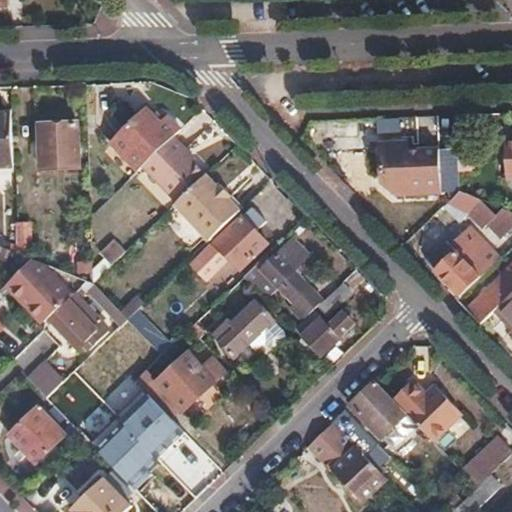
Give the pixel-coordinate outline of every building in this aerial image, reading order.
[(178,138),(185,130),(170,115),(167,119),(163,122),(157,116),(149,108),(113,141),(142,171),(147,167),(178,138)] [(167,119),(161,112),(157,116),(163,122),(167,119)] [(0,163),(17,163),(15,118),(0,118),(0,163)] [(78,121),(41,121),(43,167),(81,165),(78,121)] [(315,123),(316,136),(358,134),(358,122),(315,123)] [(463,189),(461,147),(409,148),(409,137),(383,138),(385,180),(411,180),(416,190),(463,189)] [(197,166),(188,157),(192,153),(178,138),(147,167),(181,202),(208,176),(197,166)] [(201,162),(192,153),(188,157),(197,166),(201,162)] [(221,189),(208,176),(181,202),(216,237),(243,211),(230,197),(221,189)] [(416,190),(411,180),(385,180),(397,191),(416,190)] [(233,193),(225,185),(221,189),(230,197),(233,193)] [(511,243),(511,210),(504,207),(498,213),(485,200),(483,199),(463,190),(446,206),(463,223),(471,214),(485,229),(491,223),(511,243)] [(270,243),(258,232),(268,223),(258,212),(250,220),(248,218),(219,245),(241,268),(242,269),(270,243)] [(34,258),(33,229),(19,229),(20,243),(20,253),(34,258)] [(463,297),(500,261),(481,242),(486,238),(479,230),(476,233),(475,236),(469,242),(464,237),(434,266),(463,297)] [(103,255),(119,265),(129,250),(113,240),(103,255)] [(96,282),(94,243),(79,245),(80,276),(96,282)] [(321,296),(281,253),(264,269),(260,264),(248,275),(246,277),(256,287),(269,275),(305,311),(321,296)] [(111,323),(66,276),(61,281),(43,262),(28,278),(40,290),(34,296),(55,316),(53,319),(82,348),(96,336),(101,342),(114,330),(109,325),(111,323)] [(501,307),(511,296),(511,267),(469,308),(484,323),(501,307)] [(233,289),(246,277),(248,275),(242,269),(241,268),(226,282),(233,289)] [(224,316),(256,287),(246,277),(233,289),(215,307),(224,316)] [(131,319),(96,282),(88,291),(124,326),(131,319)] [(330,315),(353,294),(343,284),(320,306),(330,315)] [(511,296),(501,307),(511,318),(511,296)] [(251,344),(277,318),(259,300),(237,321),(234,318),(218,335),(239,356),(251,344)] [(494,334),(511,318),(501,307),(484,323),(494,334)] [(322,355),(358,321),(346,309),(330,325),(316,310),(296,329),(307,339),(322,355)] [(0,347),(3,351),(17,338),(0,318),(0,347)] [(288,336),(288,329),(277,318),(251,344),(258,351),(273,337),(276,340),(283,342),(288,336)] [(195,347),(202,341),(192,330),(186,336),(195,347)] [(322,355),(307,339),(298,347),(314,363),(322,355)] [(186,410),(227,369),(214,356),(206,364),(192,350),(159,382),(183,407),(186,410)] [(41,405),(47,398),(22,372),(0,395),(0,423),(10,433),(40,404),(41,405)] [(183,407),(159,382),(149,372),(139,381),(174,416),(183,407)] [(436,440),(464,412),(438,384),(430,393),(416,379),(396,398),(409,413),(419,423),(434,438),(436,440)] [(396,398),(378,381),(362,396),(353,405),(385,437),(409,413),(396,398)] [(147,412),(143,407),(150,400),(134,383),(112,405),(111,403),(102,410),(105,413),(101,417),(105,421),(92,432),(108,448),(129,428),(134,432),(142,424),(139,420),(147,412)] [(147,412),(155,405),(150,400),(143,407),(147,412)] [(40,404),(10,433),(37,462),(42,457),(48,464),(61,453),(55,447),(68,434),(41,405),(40,404)] [(381,443),(348,410),(333,423),(366,457),(381,443)] [(92,432),(105,421),(101,417),(88,429),(92,432)] [(366,457),(333,423),(309,446),(361,502),(387,478),(383,474),(379,470),(366,457)] [(422,448),(434,438),(419,423),(409,433),(412,437),(422,448)] [(407,443),(412,437),(409,433),(403,440),(407,443)] [(493,475),(511,455),(511,448),(499,436),(477,458),(493,475)] [(383,474),(388,470),(383,466),(379,470),(383,474)] [(75,505),(82,511),(125,511),(137,501),(109,472),(75,505)] [(460,511),(475,511),(504,485),(493,475),(457,509),(460,511)] [(420,511),(410,501),(399,511),(420,511)]
